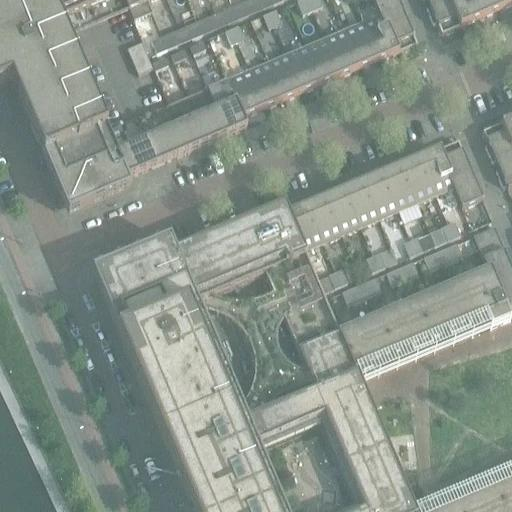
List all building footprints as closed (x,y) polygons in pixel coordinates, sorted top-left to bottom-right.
[(117,165),(114,158),(58,25),(57,26),(48,2),(46,0),(30,0),(0,13),(0,90),(11,86),(68,221),(129,195),(125,183),(120,172),(117,165)] [(90,12),(84,0),(51,0),(48,2),(57,26),(58,25),(90,12)] [(117,0),(84,0),(90,12),(117,0)] [(146,6),(143,0),(122,0),(133,25),(151,18),(146,6)] [(273,9),(268,0),(258,0),(257,1),(262,14),(273,9)] [(283,5),(281,0),(268,0),(273,9),(283,5)] [(322,11),(317,0),(309,0),(306,1),(312,15),(322,11)] [(403,11),(398,0),(371,0),(371,1),(379,21),(381,21),(383,25),(402,16),(401,12),(403,11)] [(461,31),(447,0),(440,0),(427,6),(429,10),(426,11),(433,28),(436,27),(441,39),(461,31)] [(480,23),(469,0),(447,0),(461,31),(480,23)] [(498,15),(492,0),(469,0),(480,23),(498,15)] [(511,9),(511,0),(492,0),(498,15),(511,9)] [(312,15),(306,1),(296,6),(302,20),(312,15)] [(248,20),(242,7),(232,11),(237,24),(248,20)] [(237,24),(232,11),(221,16),(227,29),(237,24)] [(281,29),(275,15),(269,17),(275,31),(281,29)] [(411,37),(414,36),(407,20),(404,21),(402,16),(383,25),(397,58),(417,50),(411,37)] [(275,31),(269,17),(262,20),(268,34),(275,31)] [(397,58),(383,25),(381,21),(379,21),(362,28),(378,66),(397,58)] [(213,35),(207,22),(196,26),(202,39),(213,35)] [(202,39),(196,26),(186,31),(191,44),(202,39)] [(378,66),(362,28),(343,36),(359,74),(378,66)] [(244,44),(238,30),(231,33),(237,47),(244,44)] [(237,47),(231,33),(224,36),(230,50),(237,47)] [(359,74),(343,36),(324,44),(340,82),(359,74)] [(177,50),(171,37),(161,41),(167,54),(177,50)] [(167,54),(161,41),(150,46),(156,59),(167,54)] [(340,82),(324,44),(306,52),(322,90),(340,82)] [(205,55),(202,47),(189,52),(192,60),(205,55)] [(152,73),(148,62),(141,48),(127,54),(138,79),(152,73)] [(322,90),(306,52),(287,60),(303,98),(322,90)] [(186,62),(183,55),(170,60),(173,68),(186,62)] [(303,98),(287,60),(268,68),(284,106),(303,98)] [(168,70),(164,63),(151,68),(155,76),(168,70)] [(284,106),(268,68),(249,76),(265,114),(284,106)] [(265,114),(249,76),(225,86),(241,122),(242,122),(242,124),(265,114)] [(241,122),(225,86),(205,94),(225,141),(246,132),(242,124),(242,122),(241,122)] [(225,141),(205,94),(188,102),(187,102),(206,149),(225,141)] [(206,149),(187,102),(168,110),(172,121),(177,131),(188,157),(206,149)] [(152,130),(156,140),(136,148),(114,158),(117,165),(120,172),(125,183),(147,174),(166,166),(188,157),(177,131),(172,121),(152,130)] [(511,123),(506,126),(502,128),(511,151),(511,123)] [(511,162),(511,151),(502,128),(482,136),(487,148),(485,150),(492,166),(494,165),(496,170),(511,162)] [(473,174),(465,158),(463,159),(458,146),(438,155),(452,188),(472,180),(470,175),(473,174)] [(452,188),(438,155),(419,163),(435,201),(452,193),(454,192),(452,188)] [(511,192),(511,162),(496,170),(498,174),(496,175),(503,192),(505,191),(507,194),(511,192)] [(435,201),(419,163),(400,171),(416,209),(435,201)] [(416,209),(400,171),(381,179),(398,217),(416,209)] [(398,217),(381,179),(363,187),(379,224),(398,217)] [(483,200),(476,183),(474,184),(472,180),(452,188),(454,192),(452,193),(461,213),(482,204),(481,201),(483,200)] [(379,224),(363,187),(344,195),(360,232),(379,224)] [(360,232),(344,195),(325,203),(341,240),(360,232)] [(341,240),(325,203),(306,210),(322,248),(341,240)] [(303,257),(288,220),(288,218),(284,210),(263,219),(285,270),(305,261),(303,257)] [(322,248),(306,210),(288,218),(288,220),(303,257),(322,248)] [(92,278),(190,511),(412,511),(355,376),(354,376),(338,339),(297,356),(315,398),(246,427),(195,308),(285,270),(263,219),(173,257),(168,246),(92,278)] [(460,240),(454,227),(447,229),(453,243),(460,240)] [(453,243),(447,229),(441,232),(447,246),(453,243)] [(490,333),(511,323),(511,274),(494,232),(473,242),(487,275),(338,339),(354,376),(355,376),(485,321),(490,331),(489,331),(490,333)] [(422,256),(416,242),(410,245),(416,259),(422,256)] [(416,259),(410,245),(403,248),(409,262),(416,259)] [(462,262),(456,248),(450,251),(456,265),(462,262)] [(456,265),(450,251),(443,254),(449,268),(456,265)] [(449,268),(443,254),(436,257),(442,271),(449,268)] [(442,271),(436,257),(430,260),(436,274),(442,271)] [(385,272),(379,258),(372,261),(378,275),(385,272)] [(436,274),(430,260),(423,263),(429,277),(436,274)] [(378,275),(372,261),(365,264),(371,278),(378,275)] [(418,281),(412,267),(406,270),(412,284),(418,281)] [(412,284),(406,270),(399,273),(405,287),(412,284)] [(405,287),(399,273),(392,276),(398,290),(405,287)] [(347,288),(341,274),(335,277),(340,291),(347,288)] [(398,290),(392,276),(386,278),(391,292),(398,290)] [(340,291),(335,277),(328,280),(334,294),(340,291)] [(381,297),(375,283),(368,286),(374,300),(381,297)] [(374,300),(368,286),(361,289),(367,303),(374,300)] [(367,303),(361,289),(355,291),(361,305),(367,303)] [(361,305),(355,291),(348,294),(354,308),(361,305)] [(354,308),(348,294),(341,297),(347,311),(354,308)] [(511,511),(511,486),(451,511),(511,511)]
